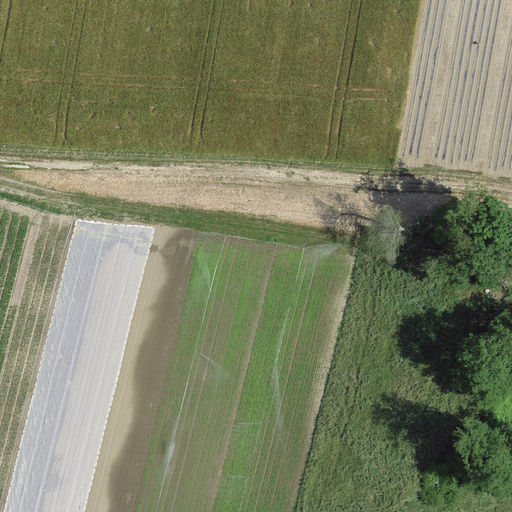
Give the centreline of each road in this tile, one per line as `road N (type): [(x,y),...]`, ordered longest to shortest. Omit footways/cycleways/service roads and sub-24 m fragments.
road 1 (track): [(0,182),(60,201),(407,249),(483,287),(492,329),(457,456)]
road 2 (track): [(0,163),(467,187),(511,196)]
